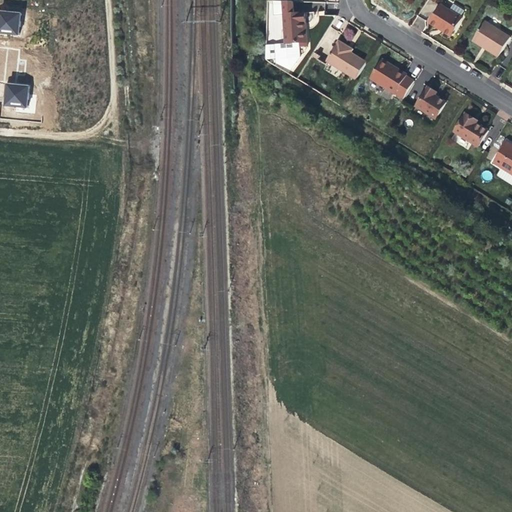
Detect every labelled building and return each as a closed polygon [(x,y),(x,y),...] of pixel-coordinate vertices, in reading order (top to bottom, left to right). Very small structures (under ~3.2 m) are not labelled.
[(454,5),(451,11),(461,17),(465,11),(454,5)] [(439,25),(453,34),(463,19),(461,17),(451,11),(442,6),(430,24),(437,28),(439,25)] [(23,13),(0,10),(0,33),(21,36),(23,13)] [(302,42),(303,48),(310,48),(310,42),(308,42),(306,23),(309,23),(308,14),(286,15),(289,43),(302,42)] [(485,20),(472,39),(482,45),(481,47),(487,50),(498,57),(511,36),(485,20)] [(451,37),(453,34),(439,25),(437,28),(443,31),(451,37)] [(342,37),(350,42),(356,31),(347,27),(342,37)] [(303,58),(303,48),(302,42),(289,43),(277,44),(278,63),(297,74),(303,58)] [(349,51),(351,48),(341,42),(329,62),(359,80),(369,64),(354,54),(349,51)] [(22,48),(0,45),(0,80),(16,82),(17,75),(26,76),(28,60),(21,59),(22,48)] [(385,61),(384,63),(399,72),(400,70),(397,68),(385,61)] [(436,76),(415,61),(404,73),(430,87),(436,76)] [(399,72),(384,63),(373,80),(405,99),(416,82),(409,77),(409,76),(404,73),(400,70),(399,72)] [(31,86),(7,83),(6,98),(8,98),(7,106),(29,108),(31,86)] [(417,107),(437,119),(447,103),(440,98),(436,96),(438,92),(430,87),(417,107)] [(473,121),(474,118),(467,114),(455,133),(476,146),(480,147),(489,131),(478,124),(473,121)] [(507,121),(496,114),(487,128),(476,146),(486,154),(507,121)] [(511,144),(507,141),(494,162),(511,173),(511,144)]
